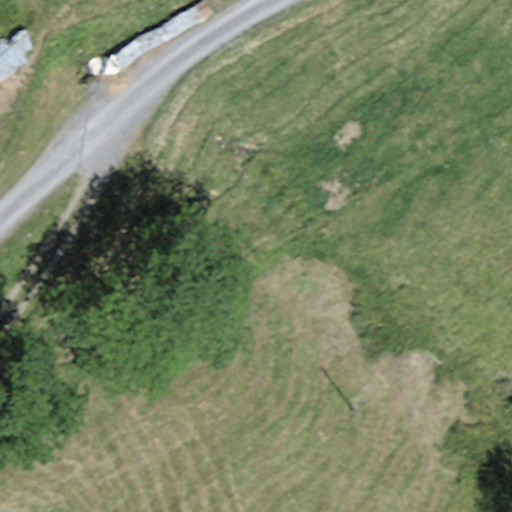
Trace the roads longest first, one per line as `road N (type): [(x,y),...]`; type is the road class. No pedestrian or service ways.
road 1 (track): [(275,0),(199,41),(0,220)]
road 2 (track): [(0,331),(75,223),(106,147),(100,130)]
